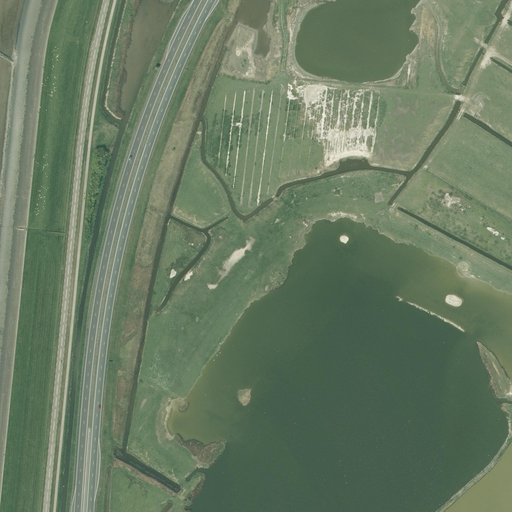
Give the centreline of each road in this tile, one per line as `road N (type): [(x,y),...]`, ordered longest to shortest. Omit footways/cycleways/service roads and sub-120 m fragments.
road 1 (trunk): [(90,511),(102,353),(125,226),(153,132),(211,0)]
road 2 (trunk): [(197,0),(141,129),(105,256),(77,511)]
road 3 (secondary): [(44,511),(83,122),(106,0)]
